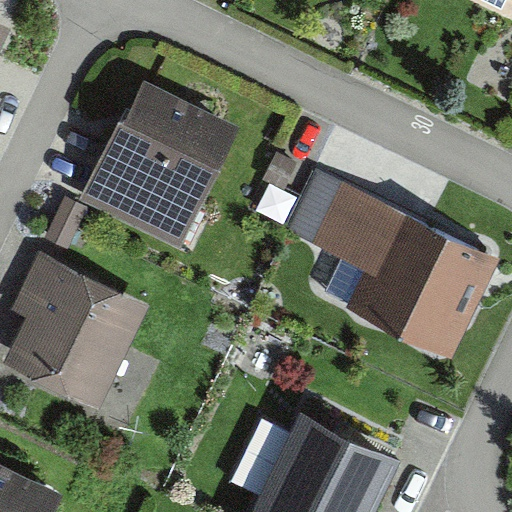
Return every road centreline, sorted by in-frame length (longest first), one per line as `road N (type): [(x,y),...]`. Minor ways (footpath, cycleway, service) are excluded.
road 1 (residential): [(511,181),(123,0)]
road 2 (residential): [(103,0),(0,209)]
road 3 (residential): [(484,511),(475,467),(511,377)]
